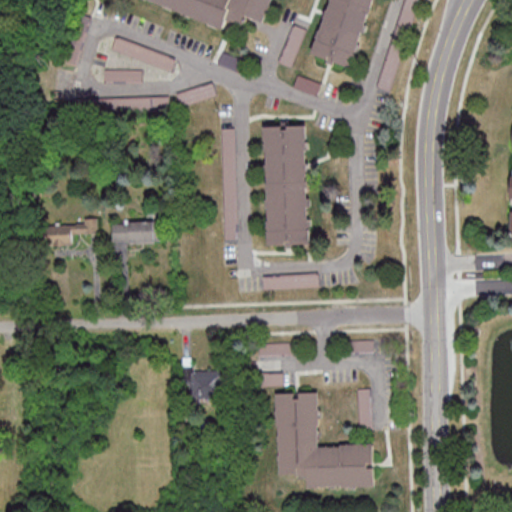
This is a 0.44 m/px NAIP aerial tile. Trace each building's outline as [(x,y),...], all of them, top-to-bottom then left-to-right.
[(267,23),(274,0),(147,0),(225,27),(228,19),(245,25),(248,16),(267,23)] [(331,0),(313,55),(353,68),(375,0),(331,0)] [(393,91),(419,0),(404,0),(379,87),(393,91)] [(268,246),(311,246),(309,125),(266,125),(268,246)] [(74,244),(73,233),(99,233),(99,217),(86,218),(86,223),(46,225),(46,245),(74,244)] [(114,223),(114,241),(125,241),(124,223),(114,223)] [(352,340),(352,351),(375,351),(375,340),(352,340)] [(293,342),(261,342),(261,355),(293,355),(293,342)] [(224,370),(194,370),(194,363),(184,363),(184,400),(224,399),(224,370)] [(283,373),(258,373),(258,385),(283,385),(283,373)] [(361,426),(370,426),(370,389),(361,389),(361,426)] [(277,393),(279,475),(307,474),(307,488),(376,486),(375,443),(320,445),(319,392),(277,393)]
